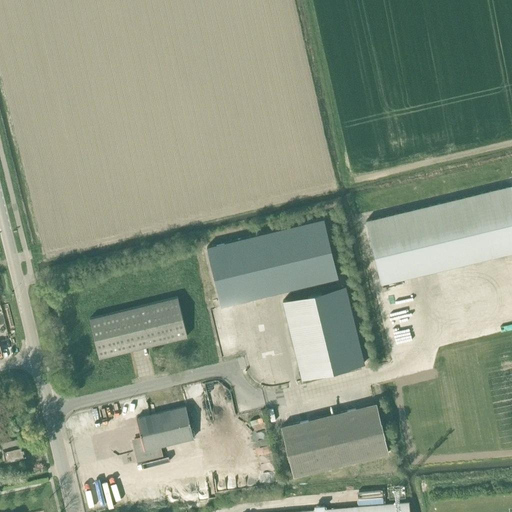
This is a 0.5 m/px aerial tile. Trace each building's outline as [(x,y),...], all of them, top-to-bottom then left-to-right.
[(511,252),(511,188),(511,185),(365,220),(381,284),(511,252)] [(221,305),(338,277),(324,218),(207,247),(221,305)] [(283,300),(301,378),(364,363),(345,285),(283,300)] [(99,357),(187,336),(177,297),(89,318),(99,357)] [(393,304),(397,318),(418,312),(414,298),(393,304)] [(388,452),(376,403),(281,426),(293,476),(388,452)] [(159,446),(193,438),(185,406),(136,418),(141,437),(134,439),(133,441),(137,459),(139,460),(160,455),(161,453),(159,446)] [(5,461),(25,456),(22,445),(21,445),(19,438),(1,443),(3,450),(2,450),(5,461)] [(408,511),(408,501),(285,511),(408,511)]
